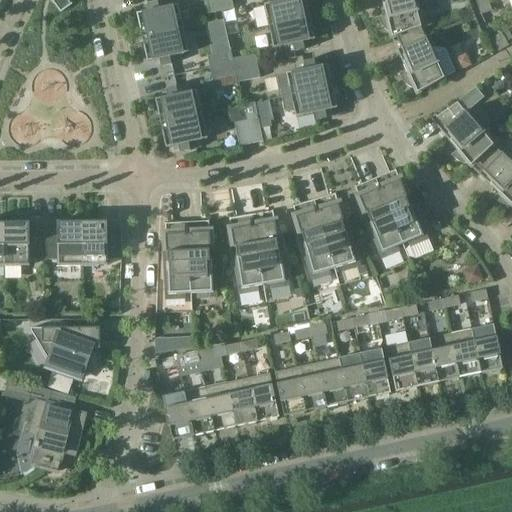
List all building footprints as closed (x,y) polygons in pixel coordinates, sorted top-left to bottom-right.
[(71,4),(67,0),(55,0),(54,1),(53,0),(52,1),(61,13),(72,4),(72,3),(71,4)] [(232,0),(216,0),(208,2),(210,14),(234,9),(232,0)] [(283,0),(283,1),(264,5),(269,27),(311,18),(306,0),(283,0)] [(391,37),(422,26),(414,0),(381,0),(386,16),(378,18),(378,20),(379,22),(381,26),(384,29),(387,32),(390,33),(391,37)] [(488,0),(478,0),(476,1),(481,14),(492,11),(488,0)] [(137,14),(142,38),(184,29),(179,5),(160,9),(158,1),(148,3),(149,11),(137,14)] [(474,41),(483,37),(472,9),(458,14),(464,28),(467,27),(474,41)] [(311,18),(269,27),(274,49),(293,44),(295,52),(305,50),(303,42),(315,39),(311,18)] [(422,26),(391,37),(408,74),(400,77),(401,80),(403,83),(406,86),(409,88),(411,89),(413,90),(415,90),(416,93),(417,94),(445,78),(431,47),(430,47),(426,37),(426,38),(421,27),(422,27),(422,26)] [(189,53),(184,29),(142,38),(148,62),(160,59),(161,67),(172,65),(170,57),(189,53)] [(501,33),(491,39),(498,52),(509,46),(501,33)] [(232,59),(233,59),(231,51),(208,56),(210,68),(233,63),(232,59)] [(232,59),(233,63),(235,71),(258,66),(255,54),(233,59),(232,59)] [(286,59),(272,61),(274,73),(288,71),(286,59)] [(282,98),(333,86),(328,65),(316,67),(314,60),(304,62),(306,70),(277,76),(282,98)] [(233,63),(210,68),(213,80),(235,75),(236,75),(235,71),(233,63)] [(258,66),(235,71),(236,75),(235,75),(237,83),(260,78),(258,66)] [(284,111),(294,109),(296,117),(315,113),(317,121),(327,119),(325,111),(338,108),(333,86),(282,98),(284,111)] [(161,124),(203,115),(197,91),(178,95),(177,87),(166,89),(168,97),(156,100),(161,124)] [(432,121),(456,149),(450,154),(451,157),(454,159),(458,161),(461,162),(464,163),(466,163),(468,163),(470,166),(493,144),(472,118),(472,119),(465,111),(474,103),(467,94),(458,102),(437,116),(436,115),(431,118),(432,121)] [(269,101),(255,104),(261,130),(273,118),(269,101)] [(243,105),(243,106),(246,120),(251,144),(263,141),(261,130),(255,104),(255,103),(243,105)] [(203,115),(161,124),(166,148),(178,145),(180,153),(190,151),(189,143),(208,139),(203,115)] [(239,147),(251,144),(246,120),(234,123),(239,147)] [(511,206),(511,161),(509,159),(509,160),(502,153),(501,153),(493,145),(494,145),(493,144),(470,166),(497,192),(491,197),(493,199),(496,202),(500,203),(503,204),(506,204),(508,204),(510,204),(511,206)] [(418,224),(405,191),(396,170),(375,178),(403,244),(408,242),(410,247),(429,240),(422,222),(418,224)] [(374,242),(381,259),(400,252),(398,247),(403,244),(375,178),(355,187),(377,241),(374,242)] [(352,249),(336,194),(314,200),(335,269),(340,267),(342,272),(361,267),(356,248),(352,249)] [(306,263),(311,281),(331,275),(329,270),(335,269),(314,200),(293,206),(310,262),(306,263)] [(283,268),(273,211),(251,215),(264,285),(269,284),(270,290),(290,286),(287,268),(283,268)] [(236,277),(239,295),(259,292),(258,286),(264,285),(251,215),(229,219),(239,276),(236,277)] [(44,231),(44,260),(58,260),(58,267),(83,267),(83,221),(58,222),(58,231),(44,231)] [(122,260),(122,230),(108,231),(108,221),(83,221),(83,267),(108,266),(108,260),(122,260)] [(212,279),(209,221),(187,222),(191,294),(197,293),(197,299),(217,298),(216,279),(212,279)] [(5,222),(5,267),(30,267),(30,260),(44,260),(44,231),(30,231),(30,222),(5,222)] [(165,282),(166,301),(186,299),(185,294),(191,294),(187,222),(165,224),(168,282),(165,282)] [(469,284),(486,278),(481,263),(464,268),(469,284)] [(488,299),(486,290),(472,293),(474,302),(488,299)] [(443,299),(445,308),(459,305),(457,296),(443,299)] [(445,308),(443,299),(429,302),(431,311),(445,308)] [(401,308),(403,317),(417,314),(415,305),(401,308)] [(403,317),(401,308),(387,311),(388,321),(403,317)] [(352,319),(354,328),(368,325),(366,316),(352,319)] [(354,328),(352,319),(338,322),(340,331),(354,328)] [(310,328),(312,337),(326,334),(324,325),(310,328)] [(472,330),(481,374),(503,369),(494,325),(472,330)] [(100,328),(31,328),(31,331),(48,362),(46,367),(81,379),(91,349),(100,349),(100,328)] [(310,328),(296,331),(298,340),(312,337),(310,328)] [(451,334),(460,378),(481,374),(472,330),(451,334)] [(291,342),(289,333),(274,336),(276,345),(291,342)] [(429,339),(439,383),(460,378),(451,334),(429,339)] [(156,339),(156,355),(194,348),(193,337),(156,339)] [(408,343),(418,387),(439,383),(429,339),(408,343)] [(240,343),(242,352),(256,349),(254,340),(240,343)] [(242,352),(240,343),(226,346),(228,355),(242,352)] [(396,392),(410,389),(418,387),(408,343),(386,348),(396,392)] [(198,352),(200,361),(214,358),(212,349),(198,352)] [(360,354),(369,398),(391,393),(382,349),(360,354)] [(200,361),(198,352),(184,355),(186,364),(200,361)] [(339,359),(348,403),(369,398),(360,354),(339,359)] [(179,366),(177,357),(163,360),(165,369),(179,366)] [(318,363),(327,407),(348,403),(339,359),(318,363)] [(296,368),(306,412),(327,407),(318,363),(296,368)] [(306,412),(296,368),(275,373),(284,416),(306,412)] [(248,378),(258,422),(279,417),(270,374),(248,378)] [(227,383),(236,427),(258,422),(248,378),(227,383)] [(30,398),(33,386),(10,380),(5,392),(30,398)] [(206,387),(215,431),(236,427),(227,383),(206,387)] [(185,392),(194,436),(215,431),(206,387),(185,392)] [(194,436),(185,392),(163,397),(172,441),(194,436)] [(77,439),(84,413),(87,414),(87,413),(36,400),(27,434),(38,437),(37,442),(36,442),(35,447),(31,465),(58,472),(63,454),(76,457),(80,440),(77,439)]
